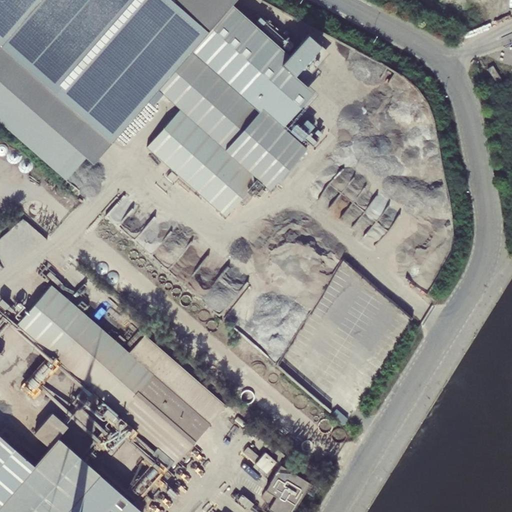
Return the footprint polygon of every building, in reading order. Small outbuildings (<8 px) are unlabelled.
[(0,0),(0,80),(86,156),(93,162),(157,89),(191,51),(233,5),(236,0),(0,0)] [(233,5),(191,51),(259,111),(262,108),(282,126),(314,91),(304,82),(330,53),(308,33),(288,55),(233,5)] [(225,149),(259,111),(191,51),(157,89),(180,109),(225,149)] [(0,121),(66,179),(86,156),(0,80),(0,121)] [(288,130),(282,126),(262,108),(259,111),(225,149),(258,179),(270,189),(307,147),(303,144),(306,140),(308,142),(313,137),(295,122),(288,130)] [(225,217),(258,179),(225,149),(180,109),(146,147),(225,217)] [(51,285),(17,324),(81,380),(81,381),(82,383),(83,382),(157,447),(150,455),(167,469),(173,461),(176,463),(225,407),(226,407),(227,406),(144,334),(128,352),(51,285)] [(0,511),(142,511),(143,511),(58,437),(68,426),(52,412),(33,433),(50,447),(35,464),(0,434),(0,511)] [(261,436),(257,441),(271,453),(275,448),(261,436)] [(244,451),(255,461),(259,456),(248,446),(244,451)] [(276,449),(272,455),(279,461),(284,455),(276,449)] [(281,465),(265,489),(276,496),(272,503),(268,509),(273,511),(292,511),(311,483),(281,465)] [(261,497),(272,503),(276,496),(265,489),(261,497)] [(238,499),(249,508),(253,503),(242,494),(238,499)]
